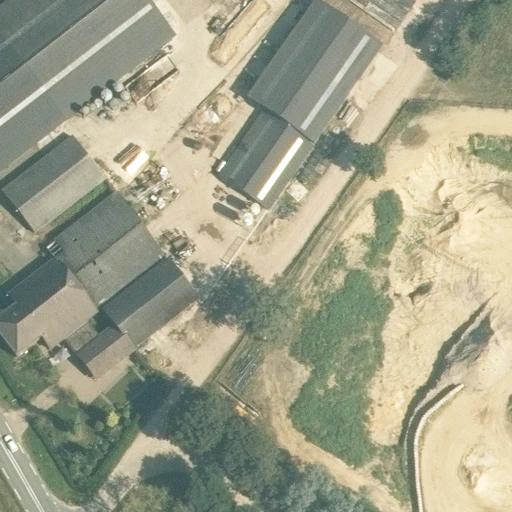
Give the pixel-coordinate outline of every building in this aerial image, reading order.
[(0,168),(174,35),(146,0),(16,0),(0,13),(0,168)] [(380,49),(315,3),(246,102),(263,114),(218,179),(266,213),(380,49)] [(73,138),(1,193),(34,235),(105,180),(73,138)] [(165,260),(125,208),(8,297),(16,308),(0,320),(0,336),(17,359),(41,340),(48,350),(63,338),(96,380),(200,300),(168,262),(102,313),(115,330),(100,342),(84,322),(96,313),(116,297),(165,260)] [(322,444),(331,417),(300,406),(293,426),(287,424),(278,451),(299,458),(300,453),(287,449),(294,428),(303,431),(301,437),(322,444)]
